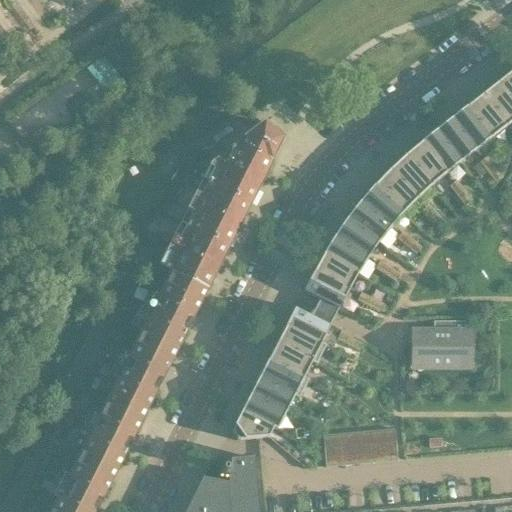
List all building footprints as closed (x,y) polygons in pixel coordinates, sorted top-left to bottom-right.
[(511,73),(496,85),(511,104),(511,73)] [(511,122),(511,104),(496,85),(481,96),(506,128),(511,122)] [(506,128),(481,96),(466,108),(491,140),(506,128)] [(491,140),(466,108),(451,120),(475,152),(491,140)] [(475,152),(451,120),(435,132),(460,163),(475,152)] [(228,157),(225,165),(261,183),(272,162),(271,161),(282,139),(264,124),(228,151),(228,157)] [(460,163),(435,132),(420,144),(445,175),(460,163)] [(163,138),(149,149),(158,160),(171,149),(163,138)] [(445,175),(420,144),(418,145),(417,147),(415,148),(413,150),(411,151),(409,153),(408,154),(406,156),(404,157),(430,188),(432,186),(433,185),(435,183),(437,182),(438,181),(440,179),(442,178),(443,177),(445,175)] [(430,188),(404,157),(402,159),(400,161),(399,162),(397,164),(395,165),(393,167),(392,169),(390,170),(388,172),(416,201),(418,199),(419,198),(421,196),(422,195),(424,193),(425,192),(427,190),(429,189),(430,188)] [(261,183),(225,165),(212,158),(208,166),(213,169),(206,182),(251,205),(261,183)] [(479,164),(487,173),(493,168),(486,159),(483,161),(479,164)] [(500,176),(493,168),(487,173),(494,183),(495,182),(501,178),(500,176)] [(416,201),(388,172),(387,174),(385,175),(383,177),(382,179),(380,180),(378,182),(377,184),(375,185),(373,187),(403,214),(404,213),(406,211),(407,210),(408,208),(410,207),(412,205),(413,204),(415,202),(416,201)] [(251,205),(206,182),(200,195),(195,192),(191,201),(240,226),(251,205)] [(449,187),(457,197),(463,192),(456,182),(452,185),(449,187)] [(403,214),(373,187),(372,189),(370,191),(369,192),(367,194),(365,196),(364,198),(362,200),(361,201),(359,203),(390,229),(391,227),(393,225),(394,224),(395,222),(397,221),(398,219),(400,217),(401,216),(403,214)] [(471,202),(463,192),(457,197),(464,207),(467,204),(471,202)] [(240,226),(191,201),(186,210),(191,212),(184,225),(229,248),(240,226)] [(390,229),(359,203),(358,205),(356,207),(355,209),(353,211),(352,212),(350,214),(349,216),(348,218),(346,220),(378,244),(379,242),(381,240),(382,239),(383,237),(385,235),(386,234),(387,232),(389,230),(390,229)] [(422,212),(430,221),(436,215),(428,206),(424,209),(422,212)] [(445,224),(436,215),(430,221),(438,230),(441,227),(445,224)] [(378,244),(346,220),(345,222),(343,224),(342,226),(341,228),(339,230),(338,232),(336,234),(335,235),(334,237),(367,260),(368,258),(369,256),(371,254),(372,252),(373,251),(374,249),(376,247),(377,246),(378,244)] [(229,248),(184,225),(178,237),(174,235),(169,244),(218,269),(229,248)] [(399,237),(397,240),(406,247),(412,241),(402,233),(399,237)] [(367,260),(334,237),(333,239),(331,241),(330,243),(329,245),(327,247),(326,249),(325,251),(324,254),(323,256),(357,276),(358,274),(359,272),(360,270),(361,269),(362,267),(364,265),(365,263),(366,261),(367,260)] [(421,249),(412,241),(406,247),(415,255),(418,252),(421,249)] [(218,269),(169,244),(164,254),(169,256),(163,268),(169,272),(207,291),(218,269)] [(129,252),(46,418),(59,424),(141,259),(129,252)] [(357,276),(323,256),(313,274),(348,292),(357,276)] [(375,270),(385,277),(390,269),(380,263),(377,266),(375,270)] [(400,276),(390,269),(385,277),(395,283),(398,280),(400,276)] [(207,291),(169,272),(157,296),(153,293),(142,316),(146,318),(140,330),(159,339),(152,352),(172,361),(207,291)] [(348,292),(313,274),(312,276),(304,290),(303,292),(338,310),(339,309),(340,308),(347,294),(348,292)] [(357,302),(367,307),(371,300),(360,294),(359,298),(357,302)] [(382,306),(371,300),(367,307),(378,313),(380,310),(382,306)] [(330,328),(294,309),(293,311),(286,326),(285,327),(320,345),(329,330),(330,328)] [(470,366),(470,334),(465,335),(465,323),(433,323),(433,334),(412,334),(412,366),(470,366)] [(320,345),(285,327),(276,345),(312,363),(316,365),(325,348),(324,347),(320,345)] [(159,339),(140,330),(127,355),(124,353),(112,376),(116,378),(103,403),(122,413),(128,399),(148,409),(172,361),(152,352),(159,339)] [(351,340),(351,339),(340,333),(336,341),(347,346),(351,340)] [(351,340),(347,346),(358,352),(361,346),(351,340)] [(312,363),(276,345),(267,361),(303,380),(312,363)] [(303,380),(267,361),(259,378),(294,397),(298,399),(307,382),(303,380)] [(294,397),(259,378),(250,396),(285,414),(294,397)] [(285,414),(250,396),(241,413),(273,429),(277,431),(285,414)] [(122,413),(103,403),(97,415),(93,413),(82,436),(86,438),(79,452),(97,461),(91,472),(111,482),(148,409),(128,399),(122,413)] [(268,439),(273,429),(241,413),(232,430),(232,431),(232,432),(232,433),(232,434),(232,435),(237,442),(268,439)] [(394,430),(382,431),(383,444),(395,443),(394,430)] [(383,444),(382,431),(370,433),(371,445),(383,444)] [(371,445),(370,433),(358,434),(359,446),(371,445)] [(359,446),(358,434),(346,435),(347,447),(359,446)] [(347,447),(346,435),(334,436),(335,448),(347,447)] [(335,448),(334,436),(322,437),(323,449),(335,448)] [(440,440),(428,441),(428,442),(428,449),(441,448),(440,440)] [(34,442),(0,509),(0,511),(13,511),(46,448),(34,442)] [(335,448),(323,449),(325,469),(396,463),(395,443),(383,444),(371,445),(359,446),(347,447),(335,448)] [(97,461),(79,452),(67,475),(63,473),(52,497),(56,499),(48,511),(96,511),(111,482),(91,472),(97,461)] [(257,511),(252,459),(210,463),(185,511),(257,511)]
